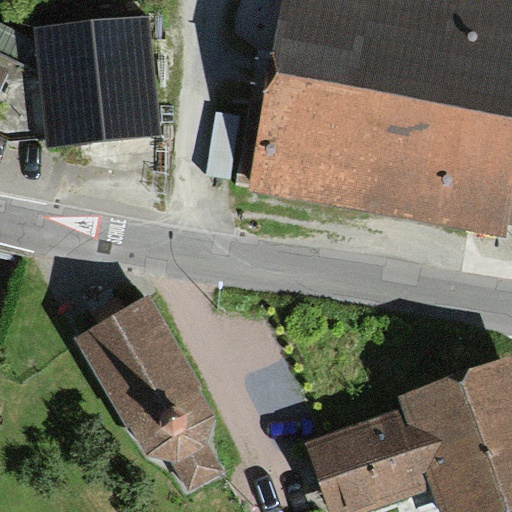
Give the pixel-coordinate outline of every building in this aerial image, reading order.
[(511,3),(489,0),(279,0),(248,195),(504,236),(505,227),(511,227),(511,3)] [(140,31),(36,43),(49,154),(153,142),(140,31)] [(0,73),(0,98),(10,79),(0,73)] [(151,306),(78,349),(127,433),(133,430),(150,461),(176,473),(190,495),(226,473),(213,452),(216,424),(198,394),(201,392),(151,306)] [(511,511),(511,371),(401,409),(405,418),(432,501),(435,511),(511,511)] [(329,511),(398,511),(432,501),(405,418),(310,452),(329,511)]
